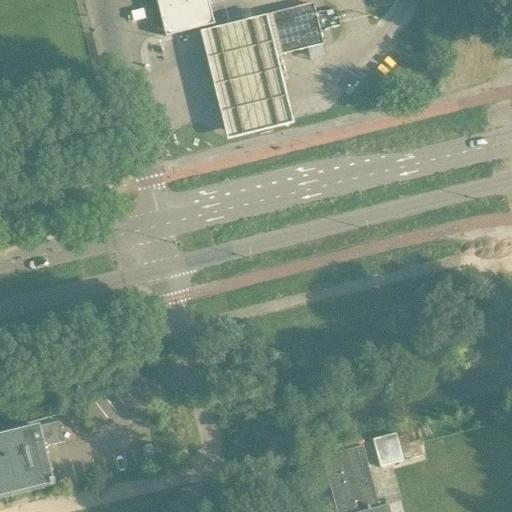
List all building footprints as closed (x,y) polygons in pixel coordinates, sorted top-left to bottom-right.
[(156,0),(157,3),(161,18),(164,33),(165,37),(214,25),(213,21),(209,6),(207,0),(156,0)] [(312,5),(271,15),(281,55),(322,45),(312,5)] [(269,19),(202,36),(229,145),(296,128),(278,56),(269,19)] [(39,428),(0,437),(0,500),(54,487),(44,448),(64,443),(58,422),(38,427),(39,428)] [(321,458),(334,511),(389,511),(388,505),(379,508),(363,447),(321,458)] [(320,476),(314,453),(305,455),(311,479),(320,476)]
